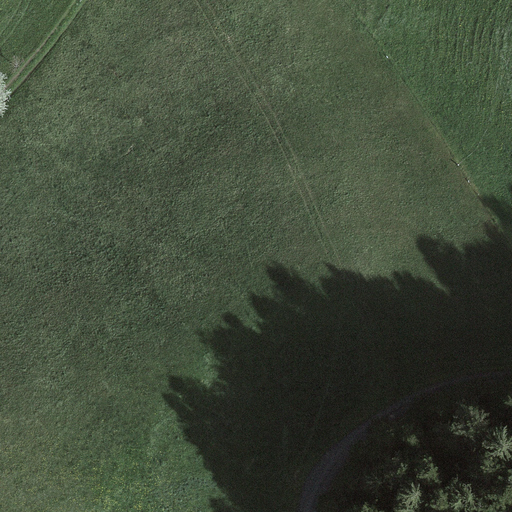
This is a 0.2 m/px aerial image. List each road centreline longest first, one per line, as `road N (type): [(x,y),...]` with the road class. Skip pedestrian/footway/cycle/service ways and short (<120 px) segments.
road 1 (track): [(511,378),(440,387),(399,407),(332,465),(309,511)]
road 2 (track): [(0,100),(81,0)]
